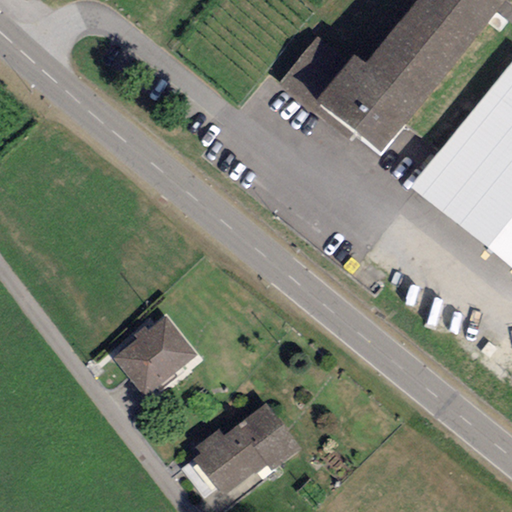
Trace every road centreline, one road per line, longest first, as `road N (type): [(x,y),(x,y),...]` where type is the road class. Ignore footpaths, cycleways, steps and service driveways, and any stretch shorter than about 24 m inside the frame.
road 1 (secondary): [(0,33),(511,459)]
road 2 (unclassified): [(186,511),(0,270)]
